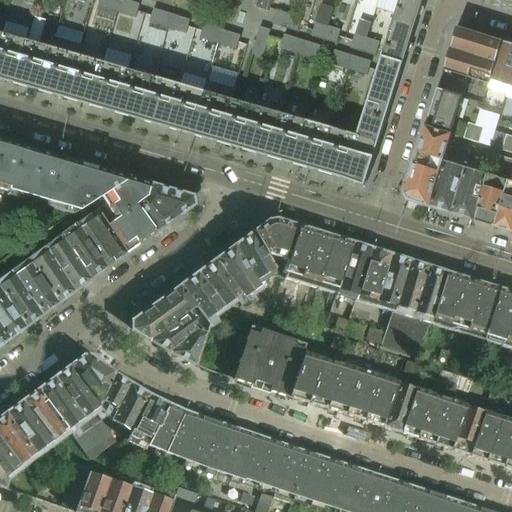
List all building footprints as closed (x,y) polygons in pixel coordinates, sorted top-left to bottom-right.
[(119,5),(101,0),(100,0),(98,7),(117,12),(119,5)] [(140,4),(126,0),(120,0),(119,5),(137,11),(140,4)] [(258,0),(256,7),(269,11),(272,0),(258,0)] [(422,0),(398,0),(392,20),(414,27),(422,0)] [(137,11),(119,5),(117,12),(135,18),(137,11)] [(172,14),(153,8),(151,15),(169,21),(172,14)] [(289,14),(276,10),(272,24),(284,28),(289,14)] [(190,20),(172,14),(169,21),(188,27),(190,20)] [(302,18),(289,14),(284,28),(297,32),(302,18)] [(169,21),(151,15),(149,22),(167,28),(169,21)] [(414,27),(392,20),(381,58),(402,65),(414,27)] [(188,27),(169,21),(167,28),(185,34),(188,27)] [(315,22),(313,29),(311,36),(323,40),(328,26),(315,22)] [(222,30),(204,24),(201,31),(220,37),(222,30)] [(341,30),(328,26),(323,40),(336,44),(341,30)] [(457,26),(443,70),(468,78),(482,34),(457,26)] [(270,30),(259,27),(255,40),(266,44),(270,30)] [(240,35),(222,30),(220,37),(238,43),(240,35)] [(220,37),(201,31),(199,38),(218,44),(220,37)] [(27,40),(1,32),(0,37),(0,79),(14,84),(27,40)] [(284,34),(282,41),(300,47),(302,40),(284,34)] [(354,34),(352,42),(350,48),(362,52),(367,38),(354,34)] [(503,41),(482,34),(468,78),(489,85),(491,80),(503,41)] [(53,37),(51,47),(52,47),(39,91),(64,98),(77,54),(79,55),(82,45),(53,37)] [(238,43),(220,37),(218,44),(236,50),(238,43)] [(380,42),(367,38),(362,52),(375,56),(380,42)] [(52,47),(51,47),(27,40),(14,84),(39,91),(52,47)] [(266,44),(255,40),(251,54),(261,57),(266,44)] [(320,46),(302,40),(300,47),(318,53),(320,46)] [(300,47),(282,41),(279,48),(298,54),(300,47)] [(511,75),(511,43),(503,41),(491,80),(509,86),(511,75)] [(318,53),(300,47),(298,54),(316,60),(318,53)] [(334,50),(332,57),(350,63),(353,56),(334,50)] [(103,62),(79,55),(77,54),(64,98),(90,106),(103,62)] [(371,61),(353,56),(350,63),(369,68),(371,61)] [(350,63),(332,57),(330,64),(348,70),(350,63)] [(381,58),(357,135),(344,179),(365,186),(402,65),(381,58)] [(128,69),(103,62),(90,106),(115,113),(128,69)] [(369,68),(350,63),(348,70),(366,76),(369,68)] [(153,76),(128,69),(115,113),(141,120),(153,76)] [(443,70),(425,127),(452,134),(452,133),(451,132),(468,78),(443,70)] [(179,84),(153,76),(141,120),(166,128),(179,84)] [(234,89),(207,81),(206,81),(203,91),(204,91),(191,135),(219,143),(232,99),(234,89)] [(204,91),(203,91),(179,84),(166,128),(191,135),(204,91)] [(256,106),(232,99),(219,143),(243,150),(256,106)] [(281,113),(256,106),(243,150),(268,157),(281,113)] [(478,143),(483,128),(488,112),(480,109),(475,125),(468,123),(463,138),(478,143)] [(307,120),(281,113),(268,157),(294,164),(307,120)] [(332,128),(307,120),(294,164),(319,172),(332,128)] [(425,127),(415,159),(441,167),(442,164),(450,140),(452,134),(425,127)] [(357,135),(332,128),(319,172),(344,179),(357,135)] [(501,150),(511,153),(511,136),(506,135),(501,150)] [(472,147),(450,140),(442,164),(463,170),(464,171),(472,147)] [(3,143),(0,141),(0,189),(6,191),(6,190),(18,147),(15,146),(13,143),(7,141),(3,143)] [(76,164),(18,147),(6,190),(19,194),(17,200),(23,201),(25,196),(38,199),(36,205),(43,207),(45,201),(57,205),(55,211),(62,213),(64,207),(76,164)] [(511,159),(493,154),(486,178),(507,184),(511,185),(511,159)] [(428,206),(441,167),(415,159),(404,193),(408,200),(428,206)] [(126,178),(76,164),(64,207),(76,211),(99,196),(126,178)] [(450,213),(463,170),(442,164),(441,167),(428,206),(450,213)] [(485,177),(464,171),(463,170),(450,213),(472,220),(485,177)] [(507,184),(486,178),(485,177),(472,220),(493,227),(507,184)] [(147,184),(126,178),(99,196),(104,203),(114,218),(125,211),(134,204),(144,197),(147,184)] [(190,196),(147,184),(144,197),(134,204),(138,210),(154,232),(191,204),(190,196)] [(511,185),(507,184),(493,227),(511,232),(511,230),(511,185)] [(129,217),(125,211),(114,218),(104,203),(94,210),(123,254),(154,232),(138,210),(129,217)] [(123,254),(94,210),(87,215),(91,220),(78,228),(105,268),(123,254)] [(268,223),(253,233),(268,259),(286,265),(297,228),(275,221),(268,223)] [(105,268),(78,228),(75,225),(70,228),(74,233),(62,241),(88,280),(105,268)] [(318,285),(331,239),(297,228),(286,265),(283,274),(300,279),(318,285)] [(253,233),(235,247),(255,281),(273,269),(268,259),(253,233)] [(88,280),(62,241),(58,236),(53,238),(57,244),(45,251),(72,292),(88,280)] [(351,245),(331,239),(318,285),(337,291),(351,245)] [(370,251),(351,245),(337,291),(356,297),(370,251)] [(72,292),(45,251),(41,246),(36,249),(40,255),(28,262),(56,303),(72,292)] [(215,261),(249,307),(251,310),(259,305),(251,296),(261,289),(255,281),(235,247),(215,261)] [(389,257),(370,251),(356,297),(376,303),(389,257)] [(408,263),(389,257),(376,303),(393,309),(408,263)] [(56,303),(28,262),(25,258),(21,261),(24,266),(12,275),(39,316),(56,303)] [(215,261),(198,274),(224,311),(237,301),(244,311),(249,307),(215,261)] [(426,268),(408,263),(393,309),(389,324),(406,330),(426,268)] [(444,274),(426,268),(406,330),(389,324),(381,348),(418,360),(430,320),(444,274)] [(39,316),(12,275),(9,270),(5,273),(8,278),(0,284),(0,292),(23,327),(39,316)] [(224,311),(198,274),(180,287),(195,308),(202,317),(195,322),(201,336),(205,338),(208,330),(217,323),(214,318),(224,311)] [(462,280),(444,274),(430,320),(447,325),(462,280)] [(318,285),(300,279),(288,319),(306,325),(318,285)] [(480,285),(462,280),(447,325),(466,331),(480,285)] [(498,291),(480,285),(466,331),(483,336),(498,291)] [(132,330),(149,341),(195,308),(180,287),(132,322),(132,330)] [(511,308),(511,295),(498,291),(483,336),(502,342),(511,308)] [(23,327),(0,292),(0,328),(7,339),(23,327)] [(205,338),(201,336),(195,322),(202,317),(195,308),(149,341),(169,353),(180,359),(196,366),(205,338)] [(511,308),(502,342),(511,345),(511,308)] [(291,335),(295,324),(280,318),(276,330),(291,335)] [(349,323),(346,334),(361,339),(365,328),(349,323)] [(250,328),(233,380),(261,389),(262,387),(286,395),(285,398),(287,398),(304,346),(250,328)] [(369,329),(365,341),(381,346),(384,334),(369,329)] [(345,355),(349,343),(333,338),(330,350),(345,355)] [(379,366),(383,354),(367,349),(363,361),(379,366)] [(441,351),(437,363),(452,368),(456,357),(441,351)] [(340,416),(354,372),(303,355),(288,399),(340,416)] [(83,358),(70,367),(101,416),(106,407),(100,404),(106,393),(115,376),(91,358),(83,358)] [(418,379),(422,367),(407,362),(403,374),(418,379)] [(101,416),(70,367),(54,379),(104,452),(114,446),(99,423),(104,420),(101,416)] [(375,427),(390,383),(354,372),(340,416),(375,427)] [(437,383),(467,394),(471,382),(441,372),(437,383)] [(130,385),(115,376),(106,393),(100,404),(106,407),(101,416),(104,420),(109,422),(130,385)] [(104,452),(54,379),(39,390),(69,431),(75,440),(81,435),(96,458),(104,452)] [(390,383),(375,427),(393,433),(408,389),(390,383)] [(149,397),(130,385),(109,422),(107,426),(128,436),(149,397)] [(508,389),(500,386),(497,398),(505,400),(508,389)] [(447,451),(461,407),(408,389),(393,433),(447,451)] [(39,390),(23,402),(53,443),(57,448),(61,444),(57,439),(69,431),(39,390)] [(168,406),(149,397),(128,436),(127,439),(144,448),(168,406)] [(23,402),(6,414),(36,455),(39,460),(44,457),(40,452),(53,443),(23,402)] [(165,456),(184,413),(168,406),(144,448),(157,453),(165,456)] [(461,407),(447,451),(465,457),(480,413),(461,407)] [(184,462),(202,419),(184,413),(165,456),(174,459),(175,458),(184,462)] [(480,413),(465,457),(483,463),(498,418),(480,413)] [(0,418),(0,442),(19,468),(22,473),(28,469),(24,464),(36,455),(6,414),(0,418)] [(511,423),(498,418),(483,463),(502,469),(511,436),(511,423)] [(205,469),(220,426),(202,419),(184,462),(205,469)] [(225,476),(238,432),(220,426),(205,469),(225,476)] [(242,482),(243,481),(257,438),(238,432),(225,476),(242,482)] [(511,436),(502,469),(511,472),(511,436)] [(273,443),(257,438),(243,481),(259,486),(273,443)] [(0,442),(0,475),(6,484),(11,480),(8,476),(19,468),(0,442)] [(290,449),(273,443),(259,486),(276,491),(290,449)] [(307,455),(290,449),(276,491),(273,499),(291,505),(293,497),(307,455)] [(323,507),(336,464),(307,455),(293,497),(323,507)] [(75,511),(76,511),(90,475),(91,470),(75,464),(61,507),(75,511)] [(338,511),(348,511),(361,472),(336,464),(323,507),(338,511)] [(382,511),(393,483),(361,472),(348,511),(382,511)] [(98,511),(109,482),(90,475),(76,511),(98,511)] [(120,511),(129,488),(109,482),(98,511),(120,511)] [(399,511),(407,487),(393,483),(382,511),(399,511)] [(177,486),(173,497),(180,500),(184,489),(177,486)] [(210,498),(213,490),(201,486),(199,494),(200,494),(210,498)] [(442,511),(446,500),(407,487),(399,511),(442,511)] [(144,511),(150,496),(129,488),(120,511),(144,511)] [(184,489),(180,500),(188,503),(192,491),(184,489)] [(152,490),(150,496),(144,511),(167,511),(173,497),(152,490)] [(192,491),(188,503),(196,505),(200,494),(199,494),(192,491)] [(251,506),(254,499),(242,494),(239,502),(251,506)] [(270,507),(273,499),(261,495),(258,503),(270,507)] [(478,511),(479,511),(446,500),(442,511),(478,511)]
